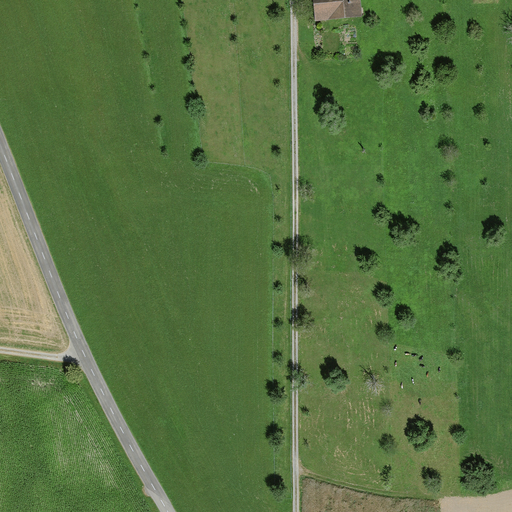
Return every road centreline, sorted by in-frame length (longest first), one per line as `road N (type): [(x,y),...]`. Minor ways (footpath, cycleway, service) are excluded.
road 1 (track): [(295,511),(292,4)]
road 2 (tertiary): [(0,142),(86,358),(168,511)]
